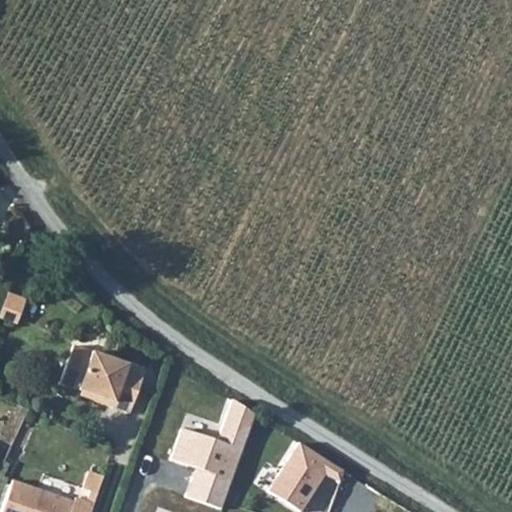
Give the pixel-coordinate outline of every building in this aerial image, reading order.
[(0,297),(0,318),(9,322),(16,304),(0,297)] [(143,372),(72,345),(58,383),(94,397),(93,400),(128,414),(143,372)] [(252,417),(230,399),(216,442),(180,430),(171,459),(193,467),(183,496),(221,508),(252,417)] [(298,445),(264,494),(296,511),(299,511),(323,478),(333,483),(339,473),(298,445)] [(88,511),(92,504),(73,497),(71,502),(11,481),(0,508),(0,511),(88,511)]
